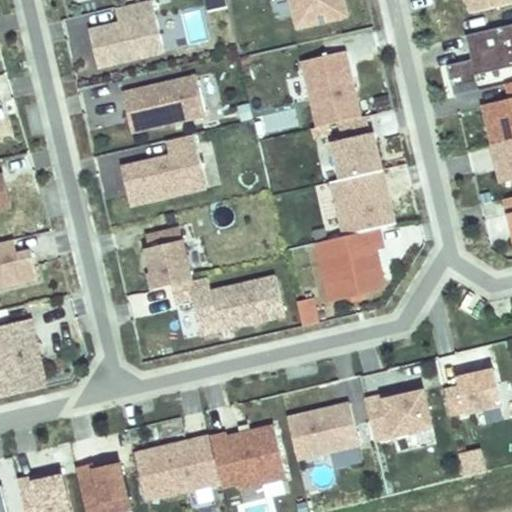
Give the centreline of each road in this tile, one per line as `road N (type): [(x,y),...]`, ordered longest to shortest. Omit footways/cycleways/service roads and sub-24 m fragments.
road 1 (residential): [(21,0),(111,387)]
road 2 (residential): [(111,387),(394,323),(445,254)]
road 3 (residential): [(390,0),(445,254)]
